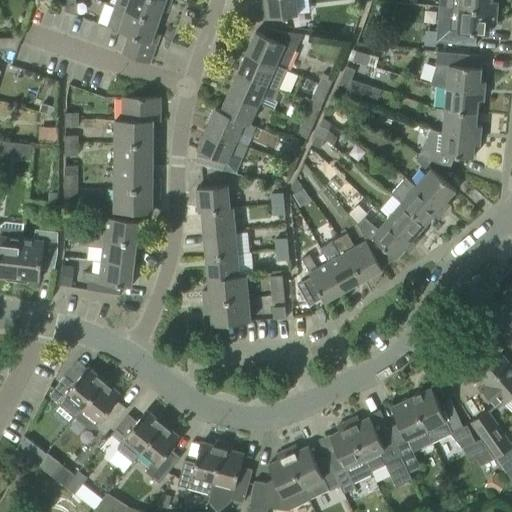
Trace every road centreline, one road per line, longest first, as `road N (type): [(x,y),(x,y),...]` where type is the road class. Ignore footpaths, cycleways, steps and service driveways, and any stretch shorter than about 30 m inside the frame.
road 1 (unclassified): [(132,367),(199,420),(266,438),(386,375),(433,313),(511,238)]
road 2 (unclassified): [(132,367),(173,256),(188,89),(213,0)]
